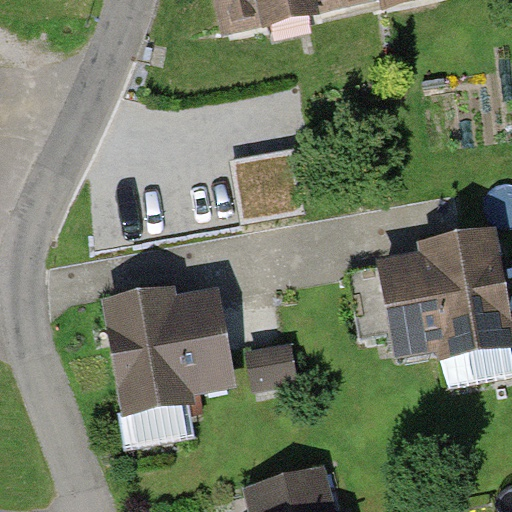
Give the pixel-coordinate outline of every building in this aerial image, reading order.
[(212,0),(222,43),(412,0),(212,0)] [(249,220),(318,204),(305,145),(235,160),(249,220)] [(435,265),(400,270),(412,364),(452,359),(454,369),(511,362),(511,243),(434,253),(435,265)] [(385,271),(360,274),(366,333),(391,330),(385,271)] [(234,295),(121,310),(136,421),(205,412),(204,406),(248,400),(234,295)] [(256,348),(260,391),(304,386),(300,343),(256,348)] [(343,511),(334,477),(255,498),(259,511),(343,511)]
